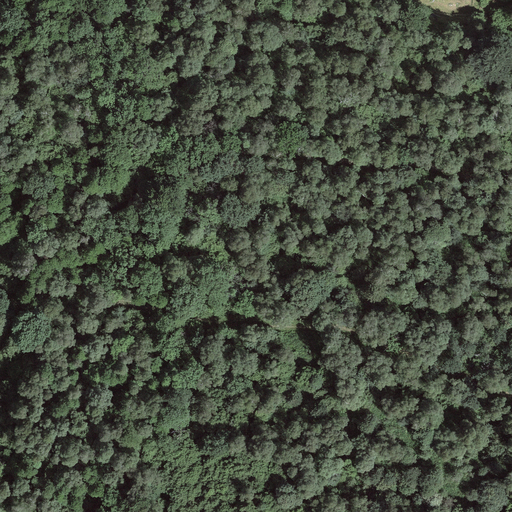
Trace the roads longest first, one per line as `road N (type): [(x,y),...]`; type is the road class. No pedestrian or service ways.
road 1 (track): [(0,341),(66,229),(212,155),(396,162),(511,186)]
road 2 (track): [(511,396),(342,328),(227,323),(118,303),(57,318),(0,379)]
